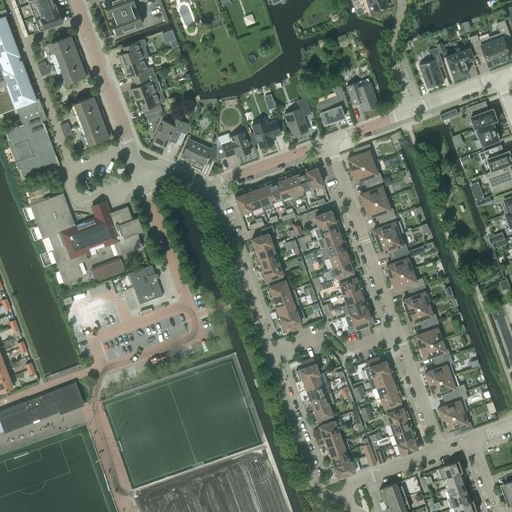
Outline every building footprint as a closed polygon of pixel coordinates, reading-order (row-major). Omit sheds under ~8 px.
[(39,0),(28,4),(33,17),(56,9),(52,0),(39,0)] [(110,6),(106,8),(109,16),(113,15),(115,19),(111,21),(116,34),(143,24),(137,10),(132,12),(131,8),(136,6),(133,0),(110,0),(108,1),(110,6)] [(159,0),(156,0),(165,22),(167,21),(164,12),(159,0)] [(366,0),(370,12),(387,7),(385,0),(366,0)] [(17,8),(14,9),(19,22),(22,21),(17,8)] [(0,114),(16,108),(19,116),(42,108),(39,100),(34,102),(33,100),(34,99),(21,64),(20,64),(20,62),(19,62),(17,57),(18,56),(17,54),(4,20),(3,18),(7,16),(5,9),(0,10),(0,114)] [(33,17),(38,31),(39,32),(61,23),(62,23),(62,22),(58,11),(57,11),(56,9),(33,17)] [(504,45),(511,42),(504,20),(496,23),(499,33),(489,37),(499,64),(506,61),(505,60),(509,58),(504,45)] [(27,36),(22,21),(19,22),(24,37),(27,36)] [(54,54),(58,63),(81,55),(79,49),(76,50),(72,41),(75,40),(73,34),(47,44),(51,55),(54,54)] [(489,37),(478,40),(476,34),(468,37),(474,52),(481,49),(487,67),(491,65),(492,66),(499,64),(489,37)] [(125,53),(118,55),(122,66),(143,58),(148,57),(144,46),(146,45),(144,39),(142,39),(122,46),(123,47),(125,53)] [(328,45),(330,52),(338,49),(335,42),(328,45)] [(431,60),(418,65),(427,89),(443,83),(437,67),(442,65),(436,48),(428,51),(431,60)] [(468,48),(443,57),(451,79),(462,76),(466,74),(464,67),(463,63),(472,59),(468,48)] [(83,60),(81,55),(58,63),(62,73),(58,74),(62,85),(89,75),(86,68),(83,69),(80,62),(83,60)] [(143,58),(122,66),(127,77),(133,75),(135,80),(154,74),(151,68),(147,69),(143,58)] [(37,64),(39,70),(47,67),(45,61),(37,64)] [(49,73),(47,67),(39,70),(41,76),(49,73)] [(137,86),(131,89),(135,100),(160,90),(161,90),(154,73),(154,74),(135,80),(137,86)] [(358,82),(346,87),(352,104),(359,102),(362,111),(377,105),(369,83),(367,79),(358,82)] [(329,124),(329,125),(331,124),(333,123),(334,123),(334,122),(334,121),(344,117),(341,109),(347,106),(340,85),(333,88),(336,97),(316,104),(324,125),(329,123),(329,124)] [(160,90),(135,100),(139,111),(146,109),(148,114),(161,110),(159,104),(165,102),(160,90)] [(77,114),(81,124),(104,115),(101,110),(98,111),(96,104),(99,102),(96,95),(70,105),(74,116),(77,114)] [(292,136),(299,134),(308,131),(302,116),(311,113),(305,97),(296,101),(299,109),(284,114),(292,136)] [(493,109),(488,110),(485,102),(468,108),(475,128),(475,129),(493,122),(497,121),(498,120),(498,119),(497,116),(495,112),(494,109),(494,108),(493,108),(493,109)] [(456,109),(438,115),(441,121),(458,115),(456,109)] [(22,124),(5,131),(8,140),(11,147),(14,146),(19,160),(17,161),(19,169),(22,178),(59,164),(58,163),(55,155),(52,148),(48,149),(45,141),(49,139),(46,132),(43,122),(42,123),(42,121),(46,119),(43,111),(20,120),(22,124)] [(81,135),(85,146),(111,136),(109,129),(105,130),(103,122),(106,121),(104,115),(81,124),(84,134),(81,135)] [(162,120),(153,140),(154,141),(154,142),(159,143),(164,145),(167,139),(175,143),(180,132),(185,134),(189,126),(184,123),(184,122),(176,119),(173,125),(162,120)] [(272,137),(280,134),(275,120),(266,124),(265,120),(251,126),(260,148),(274,143),(272,137)] [(60,125),(62,131),(70,128),(68,122),(60,125)] [(495,126),(493,122),(475,129),(475,128),(474,128),(477,138),(480,137),(483,146),(500,140),(498,136),(499,136),(495,126)] [(72,134),(70,128),(62,131),(64,137),(72,134)] [(216,152),(216,159),(217,160),(226,156),(226,157),(235,153),(236,157),(250,152),(243,132),(229,137),(228,133),(217,137),(217,139),(217,146),(216,152)] [(189,139),(182,154),(205,164),(208,157),(213,160),(216,152),(217,146),(217,139),(215,139),(213,144),(211,149),(189,139)] [(348,158),(347,158),(351,168),(350,168),(351,170),(372,162),(375,161),(369,143),(355,148),(357,155),(348,158)] [(498,146),(479,153),(482,162),(485,161),(489,172),(509,165),(511,163),(511,154),(510,151),(502,154),(501,150),(499,150),(498,146)] [(372,162),(351,170),(352,172),(356,182),(356,181),(365,177),(368,184),(382,179),(379,172),(376,173),(372,162)] [(488,173),(486,173),(486,175),(493,193),(511,185),(511,173),(509,166),(509,165),(489,172),(488,172),(488,173)] [(305,168),(312,188),(317,186),(322,184),(316,167),(313,169),(312,167),(312,166),(310,167),(305,168)] [(299,174),(296,175),(302,191),(312,188),(305,168),(304,168),(304,169),(298,171),(298,172),(299,174)] [(285,175),(284,175),(291,195),(293,200),(303,196),(302,191),(296,175),(292,176),(292,174),(292,173),(285,176),(285,175)] [(279,181),(275,182),(281,199),(291,195),(284,175),(284,176),(277,178),(278,179),(279,181)] [(361,193),(360,194),(364,204),(363,204),(364,206),(385,198),(388,197),(384,186),(382,179),(368,184),(370,191),(361,194),(361,193)] [(264,183),(271,202),(281,199),(275,182),(272,183),(271,181),(265,183),(264,183)] [(258,188),(255,189),(261,206),(263,211),(273,207),(271,202),(264,183),(257,186),(258,186),(258,188)] [(38,185),(29,189),(32,197),(41,193),(38,185)] [(244,190),(251,210),(253,215),(263,212),(263,211),(261,206),(255,189),(252,191),(251,189),(251,188),(244,190)] [(234,197),(240,214),(241,214),(242,213),(251,210),(244,190),(243,190),(243,191),(237,193),(237,194),(238,196),(234,197)] [(511,190),(495,197),(497,203),(501,201),(506,214),(511,211),(511,190)] [(34,204),(30,205),(42,239),(47,251),(51,250),(63,283),(82,276),(78,264),(88,260),(97,256),(95,249),(113,242),(118,256),(142,247),(142,246),(137,233),(143,231),(137,218),(132,220),(127,206),(127,207),(110,213),(109,210),(109,209),(105,200),(90,206),(94,215),(95,218),(75,226),(63,193),(62,193),(34,204)] [(385,198),(364,206),(365,208),(365,207),(369,217),(378,213),(381,220),(394,215),(392,208),(389,209),(385,198)] [(317,209),(305,213),(308,219),(314,217),(318,227),(329,223),(337,220),(337,219),(334,213),(332,214),(331,211),(331,210),(326,212),(319,214),(317,209)] [(373,229),(376,239),(376,240),(377,241),(398,234),(394,223),(397,222),(394,215),(381,220),(383,226),(374,230),(373,229)] [(329,223),(318,227),(321,237),(333,233),(338,231),(337,228),(339,227),(340,227),(337,220),(329,223)] [(252,243),(250,244),(252,251),(272,244),(268,234),(274,231),(272,225),(260,229),(262,235),(251,239),(252,243)] [(321,237),(317,239),(320,249),(325,247),(336,243),(345,240),(344,240),(342,233),(341,233),(341,234),(339,234),(338,231),(333,233),(321,237)] [(398,234),(377,241),(378,243),(381,253),(382,253),(382,252),(391,249),(394,255),(408,251),(401,233),(398,234)] [(336,243),(325,247),(329,257),(340,253),(345,251),(344,248),(346,247),(346,248),(347,247),(344,241),(345,240),(336,243)] [(272,244),(252,251),(255,258),(257,257),(258,260),(275,254),(272,244)] [(340,253),(329,257),(333,268),(343,264),(352,260),(349,253),(349,254),(347,255),(345,251),(340,253)] [(386,265),(389,275),(390,277),(411,270),(414,269),(410,258),(408,251),(394,255),(396,262),(387,266),(386,265)] [(260,263),(257,264),(260,271),(279,264),(275,254),(258,260),(260,263)] [(333,268),(328,269),(332,280),(337,278),(337,277),(344,275),(346,279),(347,281),(349,280),(354,278),(352,272),(353,272),(352,268),(354,268),(352,261),(352,260),(343,264),(333,268)] [(279,264),(260,271),(262,278),(265,277),(266,280),(267,280),(269,286),(276,283),(274,277),(282,275),(283,274),(282,274),(279,264)] [(128,273),(134,290),(139,304),(162,296),(151,265),(128,273)] [(411,270),(390,277),(391,279),(394,289),(395,289),(395,288),(408,283),(410,290),(424,285),(422,278),(415,280),(411,270)] [(269,290),(267,291),(269,297),(288,291),(285,280),(284,280),(282,275),(274,277),(276,283),(269,286),(268,286),(268,287),(269,290)] [(344,275),(337,277),(337,278),(339,283),(338,284),(342,294),(352,290),(362,287),(361,287),(359,280),(358,280),(356,281),(355,278),(354,278),(349,280),(347,281),(346,279),(344,275)] [(413,296),(403,300),(406,309),(407,311),(427,304),(423,293),(427,292),(424,285),(410,290),(413,296)] [(352,290),(342,294),(346,304),(356,301),(362,298),(361,295),(363,294),(364,294),(361,288),(362,287),(352,290)] [(288,291),(269,297),(272,304),(274,303),(275,307),(292,301),(297,299),(293,289),(288,291)] [(83,292),(73,296),(74,301),(85,297),(83,292)] [(70,297),(63,299),(65,305),(72,302),(70,297)] [(346,304),(341,306),(342,308),(347,308),(349,314),(349,315),(369,307),(366,300),(366,301),(364,302),(362,298),(356,301),(346,304)] [(277,310),(274,311),(277,318),(296,311),(300,309),(297,299),(292,301),(275,307),(277,310)] [(427,304),(407,311),(407,313),(411,322),(421,319),(423,325),(437,320),(434,313),(431,314),(427,304)] [(349,315),(344,317),(348,328),(354,328),(355,330),(355,331),(360,329),(367,326),(368,326),(369,326),(367,320),(370,319),(373,318),(372,316),(371,315),(369,308),(369,307),(349,315)] [(296,311),(277,318),(279,325),(280,324),(282,328),(283,327),(286,326),(288,332),(289,332),(302,327),(301,325),(305,322),(301,310),(300,309),(296,311)] [(426,332),(416,336),(419,345),(419,347),(440,339),(436,329),(440,328),(437,320),(423,325),(426,332)] [(440,339),(419,347),(420,349),(424,358),(434,354),(436,361),(450,356),(447,349),(444,350),(440,339)] [(439,368),(425,373),(428,382),(429,384),(450,377),(454,375),(450,364),(453,363),(450,356),(436,361),(439,368)] [(364,368),(368,379),(391,370),(389,363),(386,364),(385,361),(380,362),(378,357),(366,361),(368,367),(364,368)] [(303,368),(295,370),(299,381),(302,380),(318,374),(319,374),(315,363),(313,358),(301,362),(303,368)] [(0,367),(0,380),(8,377),(4,366),(0,367)] [(371,389),(376,387),(393,381),(391,378),(394,377),(391,370),(368,379),(371,389)] [(318,374),(302,380),(306,390),(321,384),(318,374)] [(450,377),(429,384),(429,386),(430,386),(433,395),(443,392),(445,398),(459,393),(464,391),(465,391),(463,384),(458,385),(454,375),(450,377)] [(0,392),(13,388),(8,377),(0,380),(0,392)] [(28,382),(30,387),(39,384),(37,378),(28,382)] [(376,387),(380,397),(399,390),(396,384),(394,384),(393,381),(376,387)] [(38,396),(0,410),(0,423),(4,433),(33,422),(60,411),(65,409),(66,412),(80,406),(84,405),(82,401),(76,384),(75,382),(60,388),(60,387),(38,396)] [(321,384),(306,390),(309,400),(325,394),(329,393),(326,383),(321,384)] [(344,390),(342,393),(345,393),(347,398),(351,396),(349,391),(349,389),(344,390)] [(383,408),(384,408),(392,405),(394,411),(401,408),(399,402),(400,402),(399,398),(401,397),(399,390),(380,397),(383,408)] [(448,405),(438,408),(441,418),(442,420),(462,412),(465,411),(467,411),(463,400),(467,398),(464,391),(459,393),(445,398),(448,405)] [(359,393),(354,395),(357,402),(361,400),(360,396),(366,394),(365,392),(359,393)] [(325,394),(309,400),(313,410),(329,405),(333,403),(329,393),(325,394)] [(329,405),(313,410),(317,421),(332,415),(329,405)] [(384,426),(389,424),(408,417),(406,410),(403,411),(402,408),(401,408),(394,411),(392,405),(384,408),(386,413),(385,414),(386,414),(381,415),(384,426)] [(462,412),(442,420),(442,422),(443,422),(446,431),(456,427),(458,434),(472,429),(469,422),(465,411),(462,412)] [(389,424),(393,434),(409,428),(408,425),(411,424),(408,417),(389,424)] [(323,437),(338,431),(343,429),(340,418),(334,420),(334,421),(319,426),(319,427),(318,428),(319,432),(321,432),(323,437)] [(396,444),(397,444),(416,437),(413,430),(411,431),(409,428),(393,434),(397,444),(396,444)] [(323,437),(326,447),(342,441),(338,431),(323,437)] [(376,440),(371,442),(374,449),(378,447),(378,445),(389,441),(387,437),(376,441),(376,440)] [(396,444),(400,455),(417,449),(416,445),(418,444),(416,437),(397,444),(396,444)] [(326,447),(330,457),(345,451),(342,441),(326,447)] [(361,446),(369,466),(376,464),(368,443),(364,445),(361,446)] [(375,452),(378,460),(379,463),(385,460),(382,450),(375,452)] [(330,457),(334,467),(349,461),(345,451),(330,457)] [(439,468),(443,479),(460,472),(460,473),(464,472),(460,460),(439,468)] [(337,476),(337,478),(354,472),(350,461),(349,461),(334,467),(331,468),(334,477),(337,476)] [(507,482),(501,484),(505,495),(511,492),(511,468),(504,471),(505,476),(507,482)] [(443,479),(447,488),(464,482),(460,473),(460,472),(443,479)] [(447,488),(450,498),(467,492),(464,482),(447,488)] [(398,487),(397,483),(379,489),(387,511),(407,511),(407,509),(410,508),(402,485),(398,487)] [(454,507),(471,501),(467,492),(450,498),(448,499),(451,508),(454,507)] [(454,507),(455,511),(474,511),(475,511),(474,511),(475,511),(478,511),(474,500),(471,501),(454,507)]
